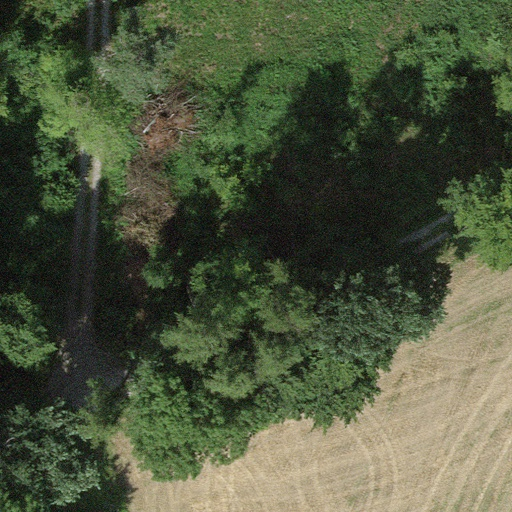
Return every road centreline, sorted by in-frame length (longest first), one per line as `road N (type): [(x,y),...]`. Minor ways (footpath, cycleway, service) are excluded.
road 1 (track): [(511,195),(0,469)]
road 2 (track): [(90,424),(72,394),(96,0)]
